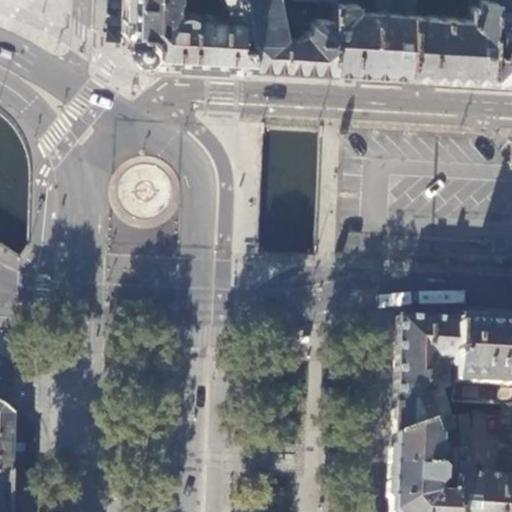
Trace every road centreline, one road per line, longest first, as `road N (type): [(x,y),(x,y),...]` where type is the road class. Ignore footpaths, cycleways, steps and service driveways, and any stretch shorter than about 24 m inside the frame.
road 1 (primary): [(191,511),(207,184),(196,157),(131,116)]
road 2 (residential): [(511,112),(236,97)]
road 3 (primary): [(90,173),(78,398)]
road 4 (residential): [(321,304),(395,288),(511,292)]
road 5 (primary): [(0,80),(59,129),(90,173)]
